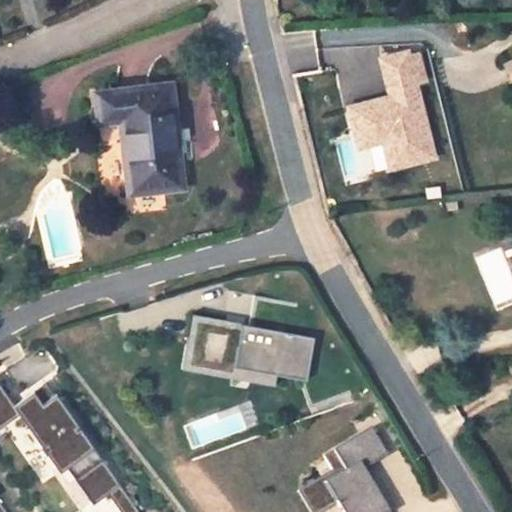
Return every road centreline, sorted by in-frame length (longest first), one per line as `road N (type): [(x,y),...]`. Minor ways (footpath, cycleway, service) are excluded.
road 1 (residential): [(0,328),(55,299),(311,223)]
road 2 (residential): [(311,223),(468,511)]
road 3 (residential): [(255,0),(311,223)]
road 4 (residential): [(0,61),(159,0)]
